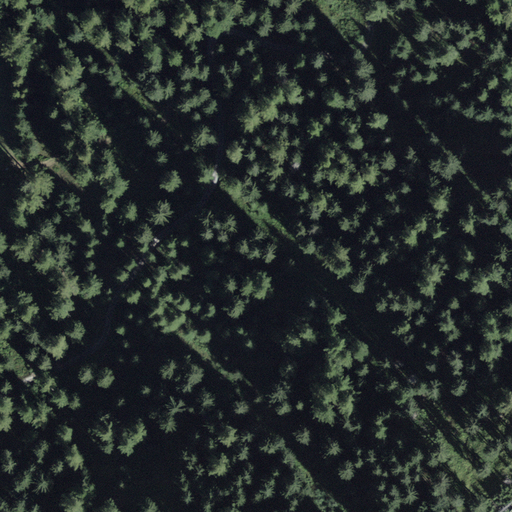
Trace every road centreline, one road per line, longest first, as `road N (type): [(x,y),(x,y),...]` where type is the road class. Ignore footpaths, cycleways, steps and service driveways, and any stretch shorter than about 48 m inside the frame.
road 1 (track): [(0,392),(96,347),(157,233),(198,205),(216,165),(220,109),(209,26),(274,32),(306,45)]
road 2 (track): [(209,26),(176,33),(172,106),(154,129),(54,156),(23,155)]
